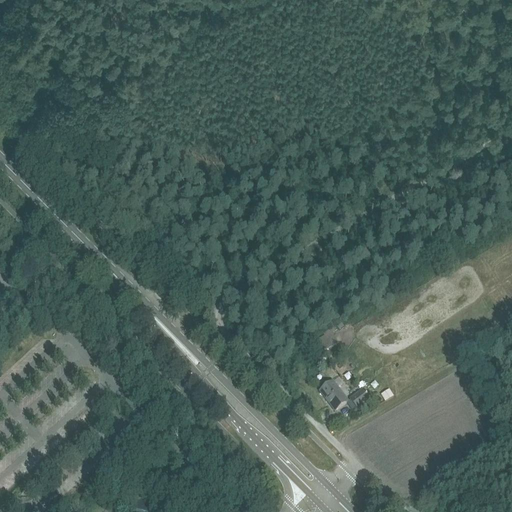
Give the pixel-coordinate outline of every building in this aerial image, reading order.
[(334,326),(329,329),(333,334),(338,331),(334,326)] [(338,345),(331,334),(318,342),(325,353),(338,345)] [(373,391),(378,387),(373,382),(369,386),(373,391)] [(333,383),(320,393),(336,412),(348,402),(333,383)] [(363,391),(351,400),(358,410),(371,401),(363,391)] [(388,392),(379,397),(383,404),(392,399),(388,392)] [(153,511),(141,499),(127,511),(153,511)]
